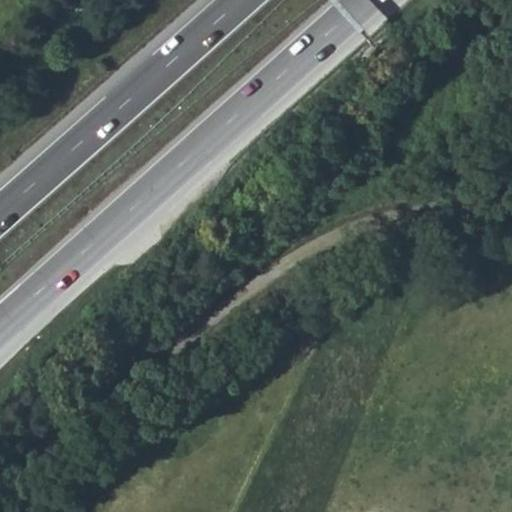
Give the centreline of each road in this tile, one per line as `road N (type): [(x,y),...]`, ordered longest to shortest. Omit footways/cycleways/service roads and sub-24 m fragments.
road 1 (trunk): [(0,327),(365,0)]
road 2 (trunk): [(242,0),(0,215)]
